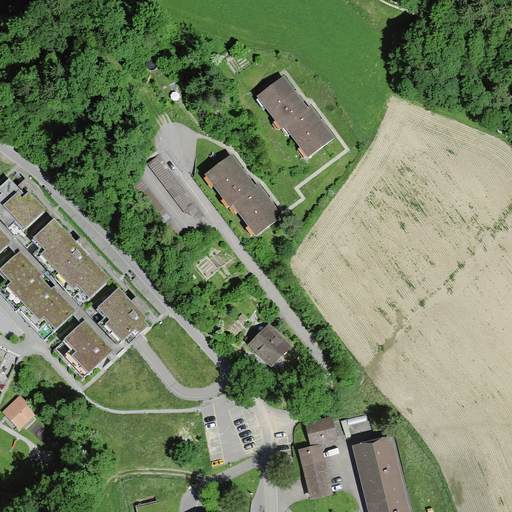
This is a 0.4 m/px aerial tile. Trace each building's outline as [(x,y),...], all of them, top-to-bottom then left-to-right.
[(283,78),(257,97),(281,129),(285,126),(307,110),(283,78)] [(310,108),(307,110),(285,126),(309,158),(334,139),(310,108)] [(160,155),(148,163),(178,203),(190,195),(160,155)] [(231,156),(205,175),(230,207),(233,205),(255,188),(231,156)] [(136,173),(125,181),(155,221),(166,213),(136,173)] [(9,179),(2,186),(6,191),(0,196),(0,215),(1,216),(5,213),(23,232),(45,211),(30,196),(28,194),(26,197),(9,179)] [(258,186),(255,188),(233,205),(256,236),(282,217),(258,186)] [(81,250),(54,221),(32,241),(50,260),(46,264),(66,285),(70,282),(87,301),(109,280),(81,250)] [(0,252),(11,243),(0,231),(0,252)] [(38,272),(20,252),(0,271),(0,293),(37,333),(45,341),(76,312),(57,292),(54,295),(45,285),(35,275),(38,272)] [(121,344),(136,330),(140,334),(148,327),(143,323),(147,320),(131,304),(118,290),(96,311),(114,329),(110,333),(121,344)] [(96,334),(84,322),(63,342),(80,361),(77,364),(87,375),(110,354),(104,348),(107,345),(96,334)] [(290,348),(268,327),(251,344),(260,352),(263,349),(276,362),(290,348)] [(32,413),(20,401),(7,413),(19,425),(32,413)] [(337,437),(332,419),(306,425),(311,443),(337,437)] [(357,447),(372,511),(405,511),(388,440),(357,447)] [(312,499),(331,494),(319,445),(300,450),(312,499)] [(162,511),(160,502),(138,507),(138,511),(162,511)]
